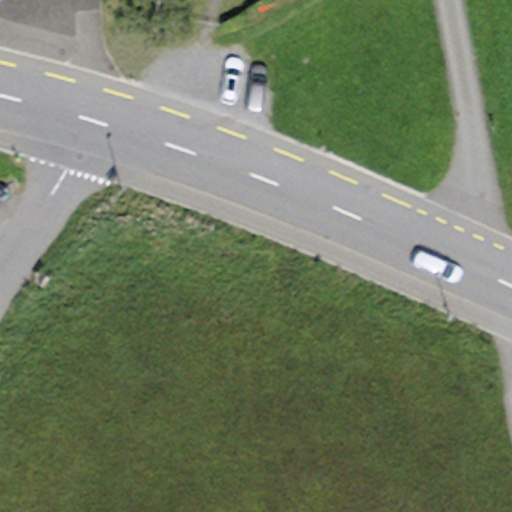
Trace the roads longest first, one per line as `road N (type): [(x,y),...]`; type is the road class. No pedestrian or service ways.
road 1 (primary): [(104,124),(324,205),(486,276)]
road 2 (residential): [(486,276),(448,0)]
road 3 (unclassified): [(0,282),(104,124)]
